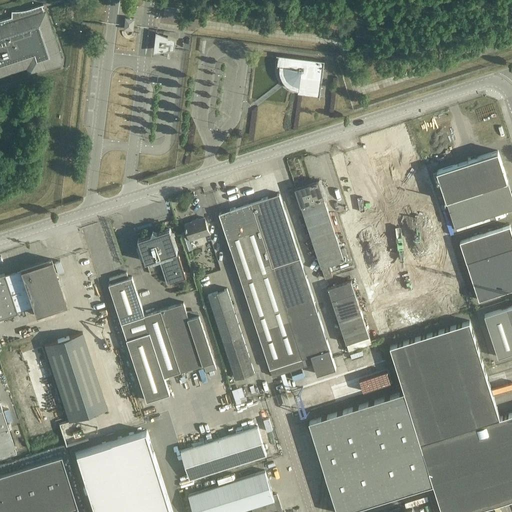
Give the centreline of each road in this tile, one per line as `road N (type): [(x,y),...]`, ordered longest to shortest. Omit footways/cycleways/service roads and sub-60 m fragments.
road 1 (unclassified): [(500,79),(133,198)]
road 2 (unclassified): [(114,0),(90,195),(95,210)]
road 3 (unclassified): [(133,198),(148,0)]
